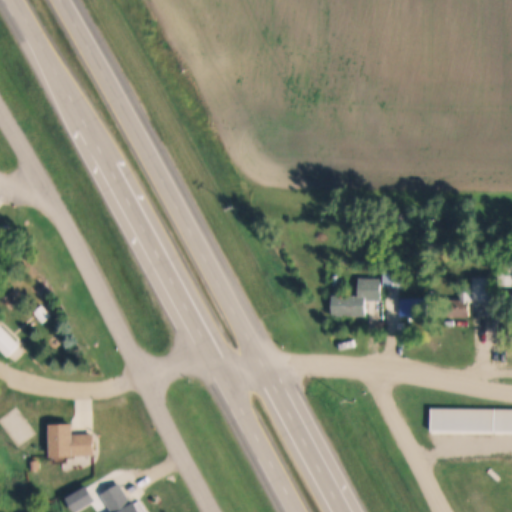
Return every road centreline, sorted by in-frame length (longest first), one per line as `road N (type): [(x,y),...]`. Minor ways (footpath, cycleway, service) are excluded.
road 1 (trunk): [(345,511),(62,0)]
road 2 (trunk): [(19,0),(301,511)]
road 3 (residential): [(511,393),(390,364),(329,359),(178,362),(62,387),(22,379),(0,363)]
road 4 (residential): [(215,511),(65,214),(0,104)]
road 5 (residential): [(367,362),(451,511)]
